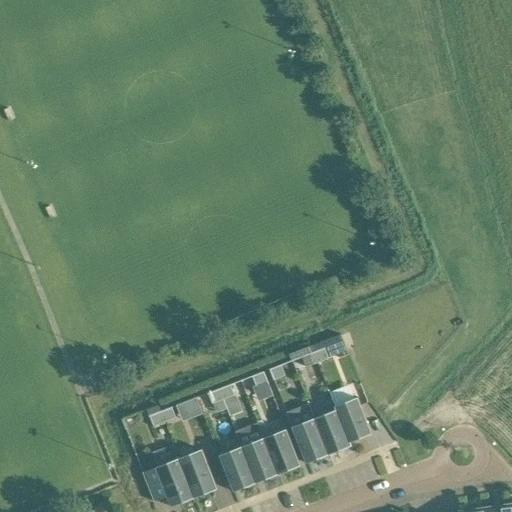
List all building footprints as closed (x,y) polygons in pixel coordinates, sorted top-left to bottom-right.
[(324,348),(314,352),(318,363),(328,359),(324,348)] [(306,368),(318,363),(314,352),(313,353),(302,357),(306,368)] [(270,370),(274,380),(285,376),(281,365),(270,370)] [(256,387),(268,383),(264,372),(252,377),(256,387)] [(230,385),(220,389),(224,400),(235,395),(230,385)] [(212,404),(224,400),(220,389),(208,394),(212,404)] [(185,418),(204,412),(199,396),(179,402),(185,418)] [(372,433),(362,406),(358,397),(337,405),(338,409),(351,442),(372,433)] [(172,408),(161,412),(165,422),(176,418),(172,408)] [(352,446),(351,442),(338,409),(316,418),(330,454),(352,446)] [(154,427),(165,422),(161,412),(150,417),(154,427)] [(307,463),(330,454),(316,418),(292,427),(307,463)] [(279,474),(265,437),(259,422),(237,431),(243,446),(257,482),(279,474)] [(279,474),(301,465),(287,429),(265,437),(279,474)] [(155,450),(158,461),(179,456),(176,444),(155,450)] [(234,492),(257,482),(243,446),(220,455),(234,492)] [(195,498),(218,489),(204,452),(181,461),(195,498)] [(155,501),(168,496),(172,507),(195,498),(181,461),(158,470),(157,467),(143,472),(155,501)] [(511,511),(511,500),(505,502),(506,505),(493,506),(493,511),(511,511)]
